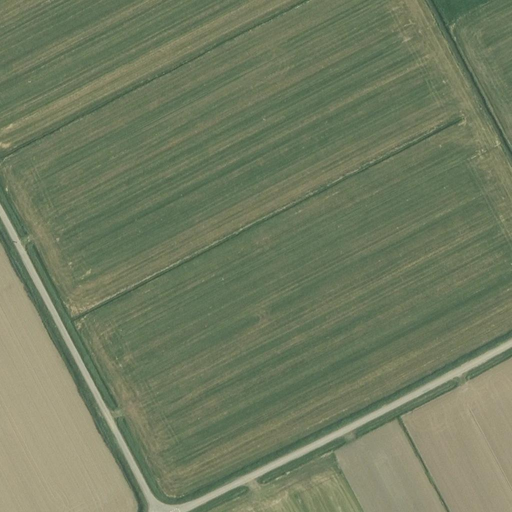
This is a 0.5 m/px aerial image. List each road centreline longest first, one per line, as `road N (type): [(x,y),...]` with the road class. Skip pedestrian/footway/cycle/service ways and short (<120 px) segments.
road 1 (unclassified): [(180,511),(511,342)]
road 2 (unclassified): [(161,511),(0,207)]
